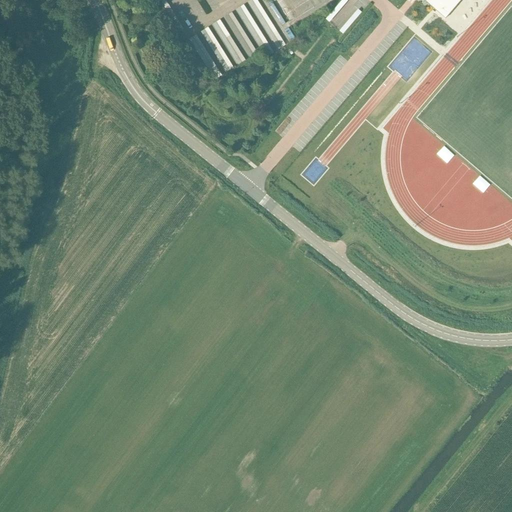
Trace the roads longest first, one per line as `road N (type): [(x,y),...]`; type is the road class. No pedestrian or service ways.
road 1 (tertiary): [(511,340),(434,333),(305,237),(135,91),(93,0)]
road 2 (track): [(511,393),(416,511)]
